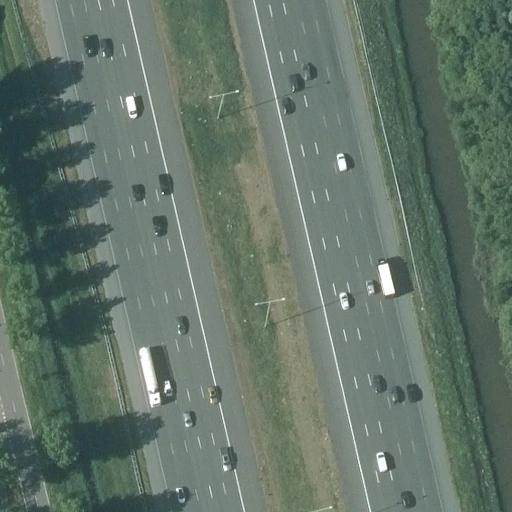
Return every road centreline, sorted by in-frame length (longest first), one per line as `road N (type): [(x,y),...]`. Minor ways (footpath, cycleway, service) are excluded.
road 1 (motorway): [(405,511),(288,0)]
road 2 (motorway): [(90,0),(207,511)]
